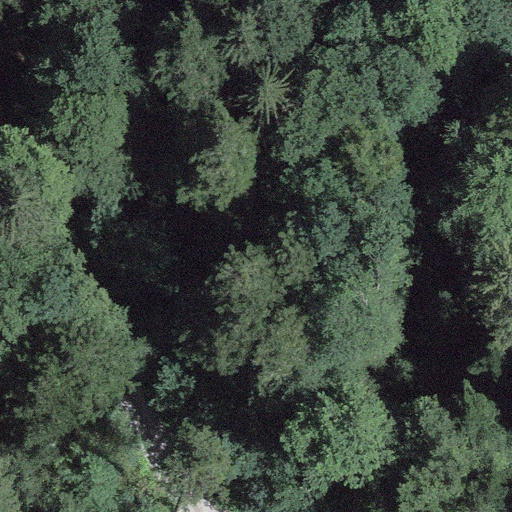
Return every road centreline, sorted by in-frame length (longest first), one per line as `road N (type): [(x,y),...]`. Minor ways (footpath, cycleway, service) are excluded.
road 1 (track): [(137,401),(0,140)]
road 2 (track): [(200,511),(137,401)]
